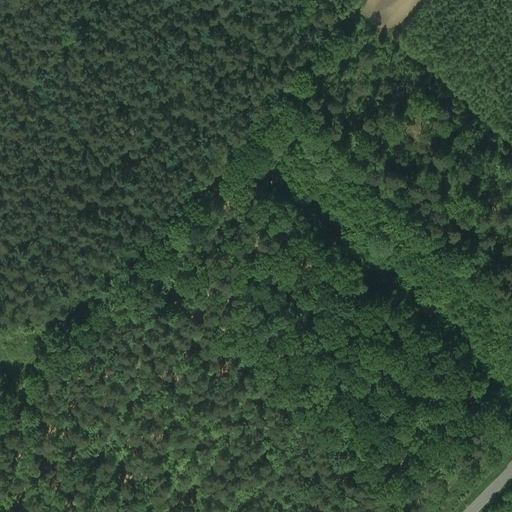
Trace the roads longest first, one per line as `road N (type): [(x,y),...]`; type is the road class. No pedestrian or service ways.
road 1 (track): [(16,378),(228,167),(356,0)]
road 2 (track): [(0,361),(139,511)]
